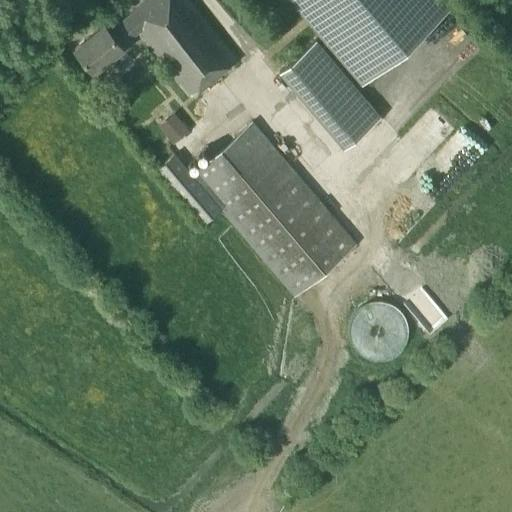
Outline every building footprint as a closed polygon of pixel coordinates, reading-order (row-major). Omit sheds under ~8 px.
[(189,96),(237,58),(190,0),(146,0),(109,30),(104,24),(74,48),(92,70),(122,46),(121,44),(137,31),(189,96)] [(443,0),(288,0),(361,84),(450,7),(443,0)] [(380,114),(315,38),(278,69),(343,146),(380,114)] [(188,129),(173,111),(157,125),(172,143),(188,129)] [(356,242),(251,119),(190,171),(174,153),(156,168),(203,223),(220,208),(293,295),(356,242)]
